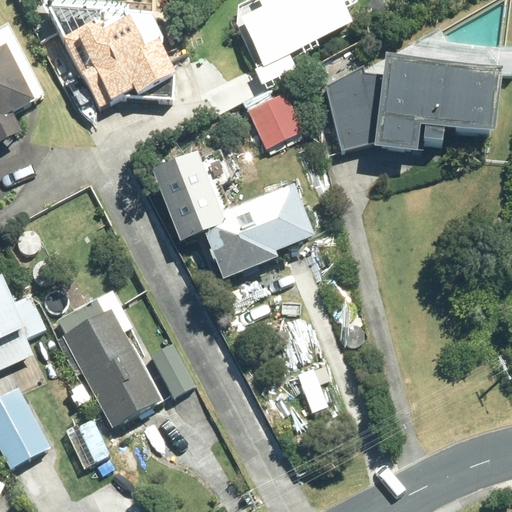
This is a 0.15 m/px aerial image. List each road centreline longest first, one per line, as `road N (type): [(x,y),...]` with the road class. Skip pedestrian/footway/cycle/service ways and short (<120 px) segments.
road 1 (unknown): [(304,511),(97,149)]
road 2 (secondary): [(378,511),(511,454)]
